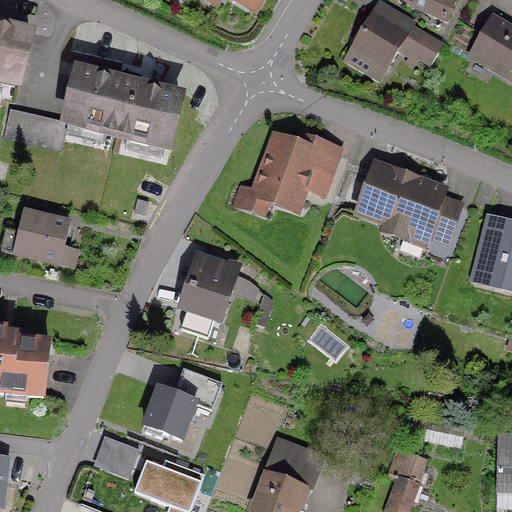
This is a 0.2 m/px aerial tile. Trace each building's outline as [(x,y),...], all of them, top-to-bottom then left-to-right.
[(427,0),(422,12),(443,21),(452,0),(427,0)] [(404,37),(370,16),(349,51),(384,71),(404,37)] [(511,32),(493,22),(471,59),(511,83),(511,32)] [(27,41),(0,34),(0,83),(16,87),(27,41)] [(429,66),(439,48),(420,37),(414,46),(421,49),(416,58),(429,66)] [(166,149),(177,103),(75,78),(64,125),(82,129),(80,137),(99,141),(101,134),(128,140),(126,148),(146,152),(147,145),(166,149)] [(315,154),(273,139),(253,194),(295,211),(303,187),(322,194),(336,157),(316,149),(315,154)] [(424,240),(427,234),(445,240),(458,208),(439,201),(441,194),(373,168),(355,215),(384,226),(381,233),(403,241),(408,227),(425,233),(423,240),(424,240)] [(135,215),(143,217),(146,204),(138,202),(135,215)] [(74,253),(61,250),(67,226),(22,215),(16,238),(19,239),(15,256),(70,270),(74,253)] [(508,291),(511,291),(511,229),(487,223),(475,271),(511,281),(508,291)] [(235,272),(195,259),(178,310),(185,313),(178,332),(205,341),(211,322),(218,324),(235,272)] [(1,338),(2,333),(0,332),(0,396),(41,401),(46,347),(14,343),(14,339),(1,338)] [(158,439),(160,434),(178,441),(192,405),(198,408),(203,394),(171,382),(166,396),(157,392),(143,428),(146,429),(144,434),(158,439)] [(462,429),(426,421),(421,443),(458,451),(462,429)] [(511,496),(511,438),(496,438),(494,496),(511,496)] [(110,442),(100,472),(136,484),(146,453),(110,442)] [(388,479),(397,482),(385,511),(405,511),(414,488),(413,487),(421,462),(397,454),(388,479)] [(292,511),(301,490),(307,493),(315,470),(275,456),(272,464),(271,464),(266,477),(265,477),(251,511),(292,511)] [(9,462),(0,461),(0,504),(4,505),(9,462)] [(188,511),(200,482),(147,462),(136,490),(173,504),(169,511),(188,511)]
